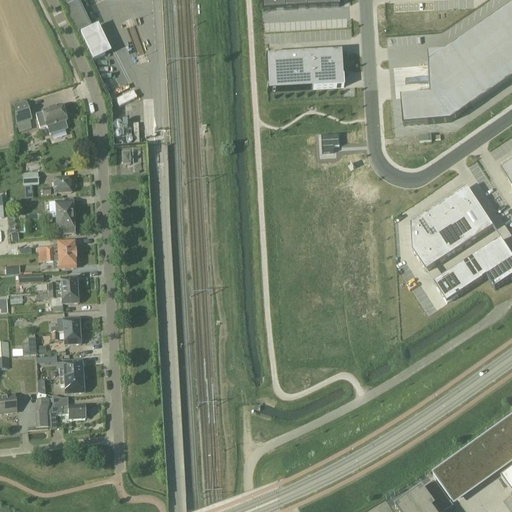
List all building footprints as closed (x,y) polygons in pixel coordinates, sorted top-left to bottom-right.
[(75,0),(60,0),(77,35),(89,29),(75,0)] [(338,0),(260,0),(261,13),(339,8),(338,0)] [(511,5),(444,53),(428,54),(431,96),(401,99),(403,127),(451,123),(511,80),(511,5)] [(137,56),(145,53),(132,18),(124,21),(137,56)] [(97,27),(80,35),(93,61),(110,53),(97,27)] [(341,52),(265,57),(268,93),(343,88),(341,52)] [(25,104),(15,107),(14,107),(16,126),(19,134),(31,130),(30,122),(31,122),(25,104)] [(46,128),(46,129),(48,128),(50,136),(67,131),(65,123),(67,122),(62,106),(41,113),(42,114),(35,116),(40,130),(46,128)] [(140,142),(140,133),(117,133),(118,148),(124,148),(124,143),(140,142)] [(338,136),(320,137),(322,155),(333,154),(333,148),(339,148),(338,136)] [(121,154),(122,167),(130,167),(130,163),(131,163),(131,160),(130,160),(130,154),(121,154)] [(511,168),(503,175),(511,188),(511,168)] [(23,176),(23,186),(24,188),(39,187),(38,175),(23,176)] [(53,180),(54,196),(72,194),(71,179),(53,180)] [(426,273),(494,229),(467,189),(411,226),(413,252),(426,273)] [(55,203),(56,219),(73,218),(72,202),(55,203)] [(73,218),(56,219),(57,237),(74,236),(73,218)] [(511,279),(511,257),(501,241),(434,285),(447,305),(487,278),(495,291),(511,279)] [(54,258),(57,257),(75,256),(75,251),(76,250),(76,245),(75,245),(75,243),(56,244),(57,251),(53,251),(53,253),(45,253),(45,258),(54,258)] [(75,256),(57,257),(58,270),(76,269),(76,268),(77,267),(77,263),(76,262),(75,256)] [(19,268),(6,269),(6,277),(19,276),(19,268)] [(43,276),(24,277),(24,284),(43,283),(43,276)] [(48,286),(48,293),(77,291),(77,287),(78,286),(78,281),(77,280),(77,279),(60,280),(60,285),(48,286)] [(77,291),(48,293),(49,301),(61,300),(61,307),(78,306),(78,304),(80,303),(79,298),(78,297),(77,291)] [(12,305),(23,303),(22,296),(11,298),(12,305)] [(51,327),(51,335),(58,334),(63,334),(80,333),(80,328),(81,327),(81,322),(79,321),(79,320),(63,321),(63,329),(59,329),(59,327),(51,327)] [(80,333),(63,334),(64,347),(81,346),(81,345),(82,344),(82,339),(80,338),(80,333)] [(36,350),(36,340),(28,340),(29,344),(25,344),(25,350),(12,351),(13,358),(36,356),(36,350)] [(0,360),(9,360),(10,360),(9,344),(0,344),(0,360)] [(45,348),(37,348),(38,357),(46,356),(45,348)] [(0,369),(10,370),(9,360),(0,360),(0,369)] [(63,364),(64,380),(82,378),(81,362),(63,364)] [(82,378),(64,380),(65,396),(84,394),(82,378)] [(0,399),(0,415),(17,413),(15,397),(0,399)] [(85,421),(85,419),(87,419),(87,414),(85,414),(84,407),(68,408),(68,402),(61,402),(53,400),(53,408),(50,414),(51,432),(57,431),(56,419),(68,418),(69,422),(85,421)] [(511,420),(433,477),(452,503),(462,495),(461,495),(468,490),(469,490),(480,482),(479,482),(486,477),(486,478),(488,476),(494,471),(495,472),(506,464),(505,463),(511,458),(511,471),(501,479),(511,494),(511,420)] [(434,511),(433,510),(436,508),(422,489),(394,509),(396,511),(434,511)]
